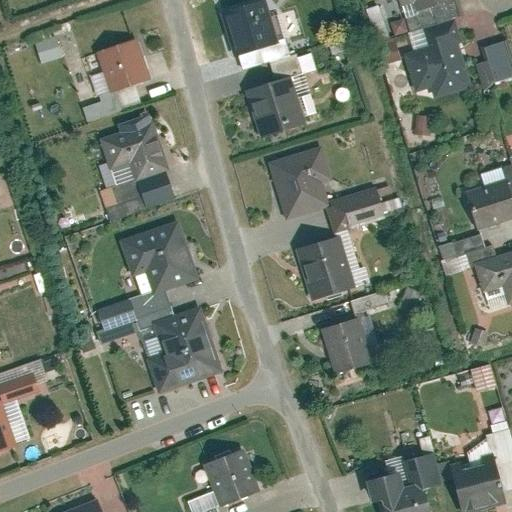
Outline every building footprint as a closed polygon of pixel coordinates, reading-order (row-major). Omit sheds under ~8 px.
[(261,0),(220,13),(234,55),(276,41),(263,0),(261,0)] [(397,0),(399,6),(413,2),(415,11),(451,0),(397,0)] [(414,91),(431,86),(435,98),(469,87),(458,49),(464,47),(456,19),(423,30),(428,47),(402,55),(414,91)] [(203,39),(211,62),(229,56),(222,33),(203,39)] [(57,34),(35,41),(42,63),(63,56),(57,34)] [(487,60),(477,62),(482,85),(511,78),(511,49),(510,39),(484,45),(487,60)] [(96,53),(110,92),(148,79),(134,40),(96,53)] [(311,53),(299,57),(304,71),(316,67),(311,53)] [(244,93),(259,137),(303,123),(289,78),(244,93)] [(110,168),(129,162),(135,180),(167,169),(151,122),(100,139),(110,168)] [(331,207),(323,183),(333,180),(321,145),(266,163),(285,222),(331,207)] [(465,193),(477,230),(511,217),(511,207),(503,180),(465,193)] [(102,190),(106,206),(117,203),(113,187),(102,190)] [(131,277),(145,272),(153,295),(197,280),(176,220),(118,240),(131,277)] [(295,250),(310,300),(353,288),(337,237),(295,250)] [(482,291),(502,285),(508,304),(511,302),(511,248),(472,262),(482,291)] [(199,310),(153,325),(164,358),(148,363),(158,394),(201,381),(196,364),(214,358),(199,310)] [(321,331),(335,374),(372,362),(358,319),(321,331)] [(471,368),(477,391),(496,385),(490,363),(471,368)] [(32,375),(1,387),(5,400),(37,389),(32,375)] [(0,451),(15,446),(0,404),(0,451)] [(242,448),(204,463),(221,505),(259,490),(242,448)] [(435,451),(405,459),(412,486),(423,483),(442,478),(435,451)] [(450,473),(460,511),(473,511),(505,503),(494,461),(450,473)] [(404,494),(402,489),(397,472),(365,481),(371,503),(382,500),(404,494)] [(412,486),(402,489),(404,494),(382,500),(384,511),(430,511),(423,483),(412,486)] [(101,511),(95,498),(61,511),(101,511)]
